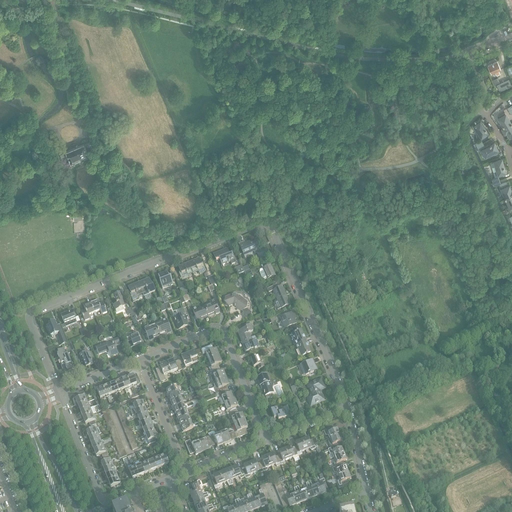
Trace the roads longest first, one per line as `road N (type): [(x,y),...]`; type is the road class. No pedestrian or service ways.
road 1 (residential): [(346,406),(264,221),(29,314)]
road 2 (residential): [(265,438),(220,333),(206,331),(138,360)]
road 3 (residential): [(104,504),(58,392)]
road 4 (residential): [(184,471),(138,360)]
